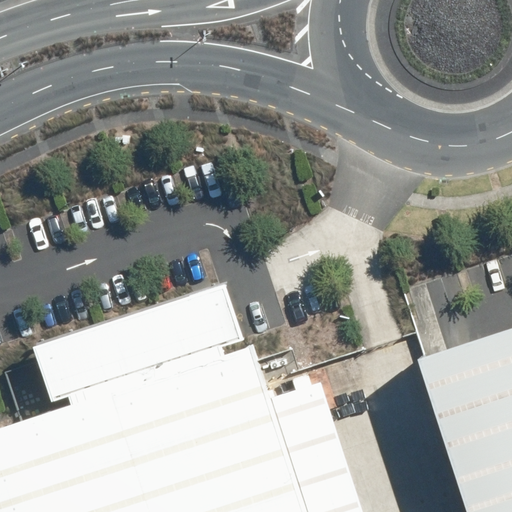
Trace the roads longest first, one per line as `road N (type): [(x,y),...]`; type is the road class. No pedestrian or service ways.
road 1 (tertiary): [(364,103),(287,74),(184,61),(123,63),(0,109)]
road 2 (tertiary): [(511,134),(436,145),(383,122),(364,103)]
road 3 (tertiary): [(0,38),(143,0)]
